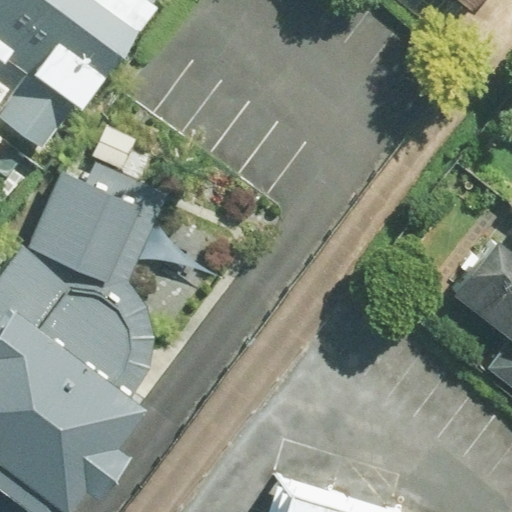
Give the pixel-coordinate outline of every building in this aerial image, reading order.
[(137,0),(0,0),(0,30),(72,85),(137,0)] [(438,0),(459,16),(471,0),(438,0)] [(136,129),(95,115),(79,160),(120,174),(136,129)] [(22,235),(0,271),(0,498),(17,511),(39,511),(127,398),(146,360),(148,327),(145,307),(138,292),(123,279),(153,211),(53,162),(22,235)] [(511,201),(500,217),(511,227),(511,201)] [(511,270),(478,242),(434,295),(511,359),(511,270)] [(393,511),(256,470),(242,511),(393,511)]
